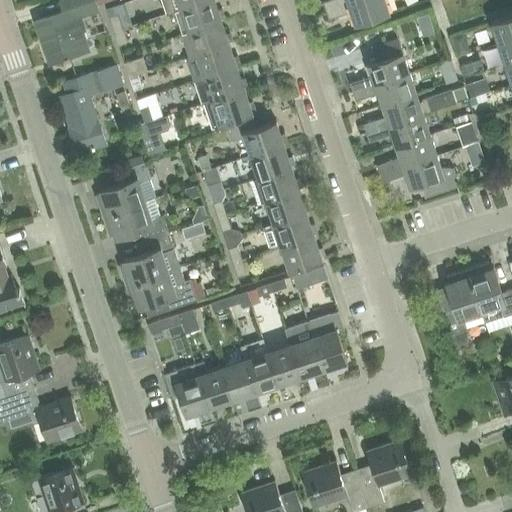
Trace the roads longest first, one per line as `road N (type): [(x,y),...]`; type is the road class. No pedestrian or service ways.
road 1 (residential): [(151,464),(4,28)]
road 2 (residential): [(368,264),(283,0)]
road 3 (residential): [(151,464),(387,385),(397,374)]
road 4 (residential): [(397,374),(415,390),(457,511)]
road 5 (residential): [(368,264),(511,216)]
